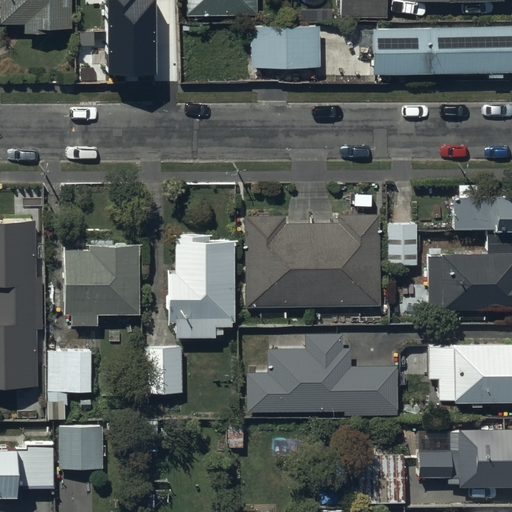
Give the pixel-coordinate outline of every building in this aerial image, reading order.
[(0,0),(0,21),(23,21),(23,30),(48,30),(48,26),(70,26),(70,0),(0,0)] [(156,0),(95,0),(95,74),(157,75),(156,0)] [(185,0),(186,15),(257,14),(256,0),(185,0)] [(385,0),(339,0),(340,15),(385,15),(385,0)] [(511,70),(511,23),(371,27),(372,72),(486,70),(486,76),(501,76),(501,71),(511,70)] [(319,63),(318,24),(249,26),(250,64),(319,63)] [(511,227),(511,193),(494,194),(494,195),(452,195),(452,227),(511,227)] [(246,306),(379,304),(378,213),(338,214),(338,221),(284,222),(284,214),(244,215),(246,306)] [(35,218),(0,218),(0,383),(35,382),(34,326),(41,326),(40,274),(35,274),(35,218)] [(415,222),(387,223),(388,263),(416,263),(415,222)] [(234,321),(233,239),(208,239),(207,233),(174,233),(174,271),(168,271),(168,319),(175,319),(175,336),(214,335),(214,333),(222,333),(222,326),(231,325),(231,321),(234,321)] [(87,248),(64,248),(64,313),(72,313),(72,322),(96,322),(96,312),(138,311),(138,242),(87,242),(87,248)] [(511,251),(440,252),(440,254),(431,254),(431,255),(426,255),(427,306),(440,306),(440,309),(511,308),(511,251)] [(344,414),(396,413),(396,364),(349,365),(349,345),(342,345),(341,332),(304,332),(304,348),(267,348),(267,372),(247,372),(247,410),(344,408),(344,414)] [(511,400),(511,341),(452,343),(452,345),(429,346),(429,377),(437,377),(437,399),(453,399),(453,401),(511,400)] [(180,346),(143,346),(143,391),(180,391),(180,346)] [(90,349),(48,349),(49,391),(91,390),(90,349)] [(257,415),(224,414),(223,443),(242,443),(242,430),(257,430),(257,415)] [(101,425),(58,425),(58,467),(102,467),(101,425)] [(511,485),(511,427),(417,428),(417,476),(446,476),(446,482),(458,482),(458,486),(511,485)] [(15,449),(15,446),(0,446),(0,496),(17,497),(17,488),(54,487),(53,442),(25,442),(25,449),(15,449)] [(403,501),(402,452),(357,453),(358,502),(403,501)]
